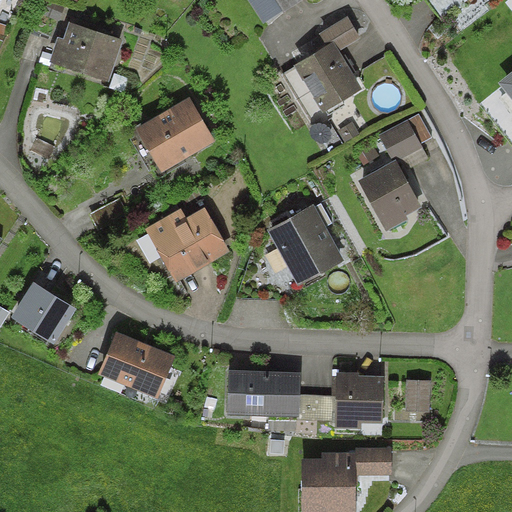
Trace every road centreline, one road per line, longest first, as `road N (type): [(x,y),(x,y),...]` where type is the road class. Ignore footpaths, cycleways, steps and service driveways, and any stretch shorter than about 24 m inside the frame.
road 1 (residential): [(0,169),(72,253),(135,307),(181,328),(259,343),(470,348)]
road 2 (residential): [(481,218),(461,150),(371,0)]
road 3 (residential): [(407,511),(449,451),(466,403),(470,348)]
road 4 (residential): [(470,348),(481,218)]
